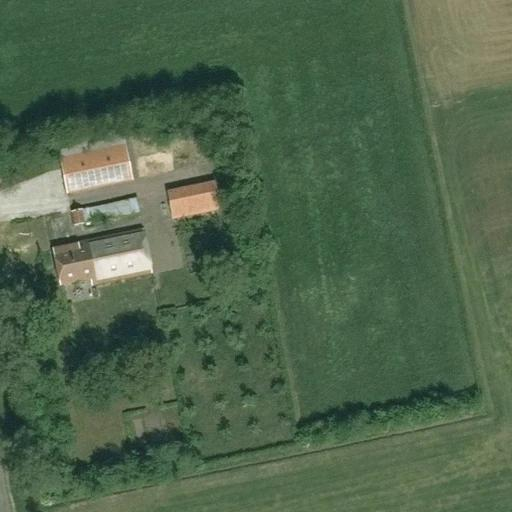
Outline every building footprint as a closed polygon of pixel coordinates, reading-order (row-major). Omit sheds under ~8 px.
[(67,192),(131,179),(125,148),(61,161),(67,192)] [(172,216),(223,212),(221,184),(170,187),(172,216)] [(127,219),(144,215),(140,199),(123,204),(127,219)] [(71,213),(74,228),(83,226),(80,211),(71,213)] [(87,243),(52,250),(60,287),(92,280),(93,286),(151,274),(142,230),(87,242),(87,243)] [(171,241),(176,266),(187,264),(182,238),(171,241)]
